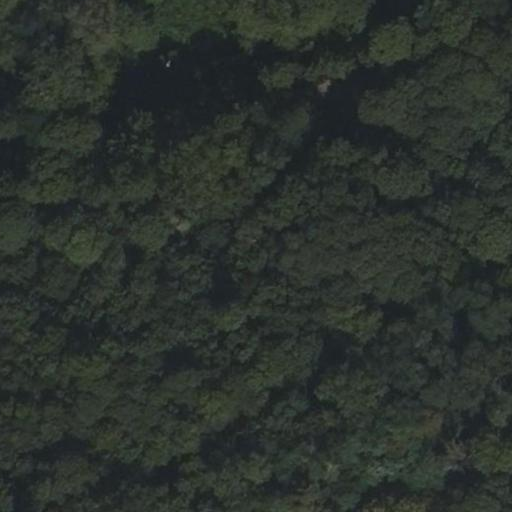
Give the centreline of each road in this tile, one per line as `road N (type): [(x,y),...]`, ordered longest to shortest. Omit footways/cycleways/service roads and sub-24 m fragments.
road 1 (unclassified): [(0,119),(181,108),(465,50),(511,26)]
road 2 (track): [(161,511),(416,309),(511,252)]
